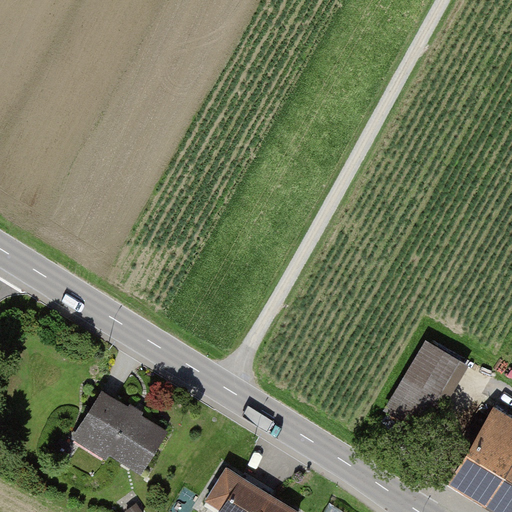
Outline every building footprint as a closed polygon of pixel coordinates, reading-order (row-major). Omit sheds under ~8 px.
[(473,366),(430,341),(383,418),(426,443),(473,366)] [(175,425),(104,389),(75,446),(145,482),(175,425)] [(511,511),(511,419),(496,410),(455,478),(511,511)] [(300,511),(303,508),(235,470),(211,511),(300,511)] [(345,511),(328,503),(323,511),(345,511)]
